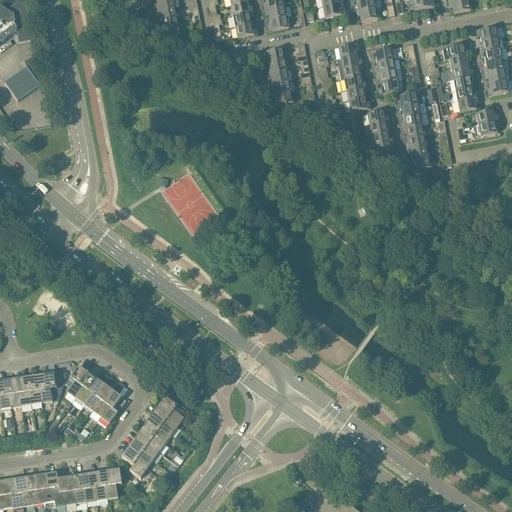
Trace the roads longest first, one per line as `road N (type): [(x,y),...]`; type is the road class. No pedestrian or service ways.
road 1 (residential): [(0,464),(101,449),(140,401),(137,380),(102,353),(12,362)]
road 2 (secondary): [(49,233),(270,396)]
road 3 (secondary): [(292,379),(77,220)]
road 4 (secondary): [(474,511),(292,379)]
road 5 (residential): [(362,36),(212,52),(200,0)]
road 6 (unclassified): [(77,220),(90,199),(94,162),(62,45)]
road 7 (secondary): [(283,405),(429,511)]
road 8 (unclassified): [(62,45),(81,161),(57,201)]
road 9 (residential): [(511,16),(362,36)]
road 10 (tertiary): [(270,396),(180,511)]
road 11 (residential): [(401,169),(391,113),(373,97),(362,36)]
road 12 (tertiary): [(199,511),(283,405)]
